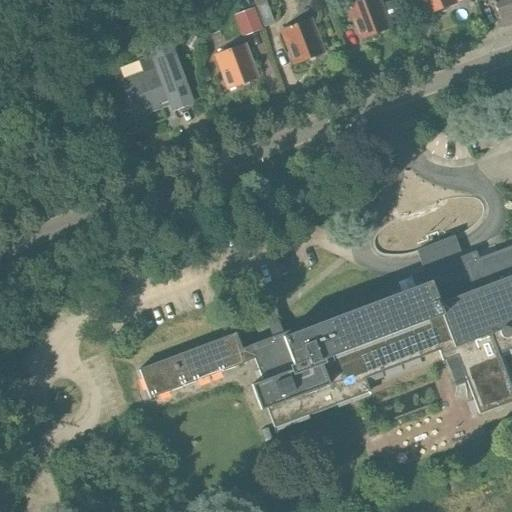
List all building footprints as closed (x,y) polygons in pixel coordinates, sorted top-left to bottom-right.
[(159,17),(167,0),(150,0),(145,10),(159,17)] [(253,0),(264,28),(274,24),(265,0),(253,0)] [(361,40),(390,29),(378,0),(367,0),(348,7),(361,40)] [(455,1),(456,0),(421,0),(427,15),(456,4),(455,1)] [(511,0),(475,0),(476,2),(482,0),(492,0),(502,28),(511,24),(511,0)] [(242,37),(262,29),(254,8),(234,16),(242,37)] [(295,65),(324,54),(311,21),(282,32),(295,65)] [(191,104),(169,45),(152,51),(159,69),(124,82),(136,116),(171,103),(174,110),(191,104)] [(228,90),(258,79),(245,46),(216,57),(228,90)] [(511,246),(479,260),(476,252),(411,277),(415,288),(298,332),(297,328),(283,334),(272,337),(242,349),(236,333),(139,370),(149,397),(254,357),(263,380),(251,384),(261,409),(266,407),(272,421),(275,428),(369,392),(364,378),(439,350),(443,361),(457,356),(479,414),(511,401),(511,246)] [(243,458),(257,453),(249,429),(236,434),(243,458)] [(68,494),(97,482),(90,464),(60,476),(68,494)] [(96,511),(91,499),(68,507),(69,511),(96,511)]
